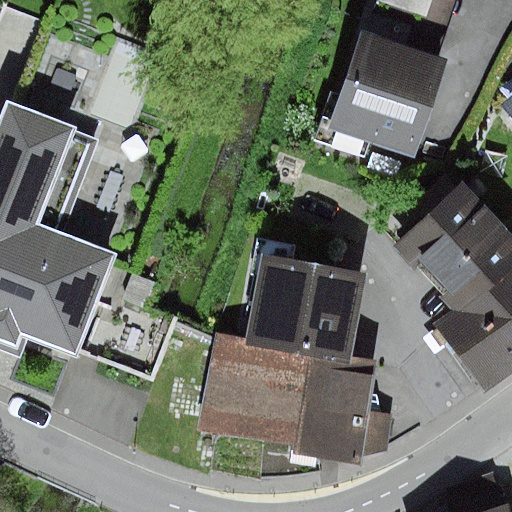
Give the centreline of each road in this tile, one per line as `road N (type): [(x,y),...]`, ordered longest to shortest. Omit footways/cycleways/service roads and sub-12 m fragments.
road 1 (residential): [(0,429),(190,511)]
road 2 (residential): [(347,511),(511,419)]
